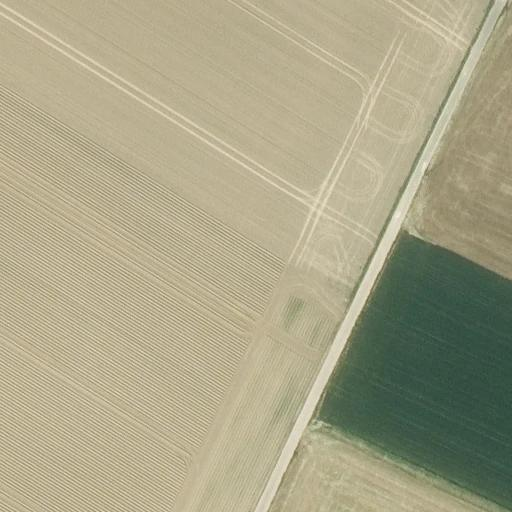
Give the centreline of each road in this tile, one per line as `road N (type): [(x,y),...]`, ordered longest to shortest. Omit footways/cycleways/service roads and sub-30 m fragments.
road 1 (track): [(259,511),(502,0)]
road 2 (track): [(494,511),(302,419)]
